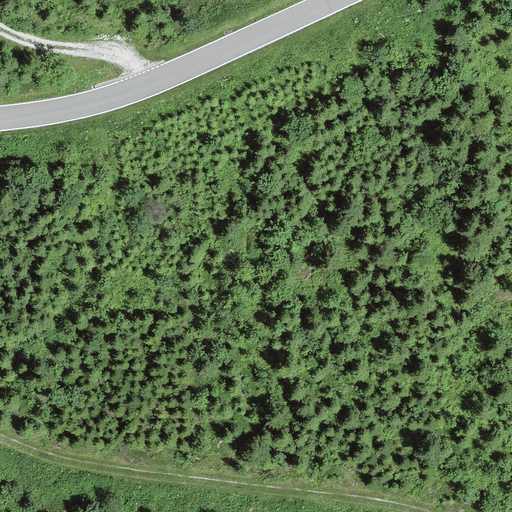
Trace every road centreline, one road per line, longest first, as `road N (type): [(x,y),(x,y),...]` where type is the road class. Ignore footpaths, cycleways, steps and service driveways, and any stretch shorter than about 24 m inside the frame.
road 1 (track): [(0,436),(113,469),(408,511)]
road 2 (tertiary): [(334,0),(109,98),(0,117)]
road 3 (track): [(155,81),(123,54),(25,39),(0,26)]
